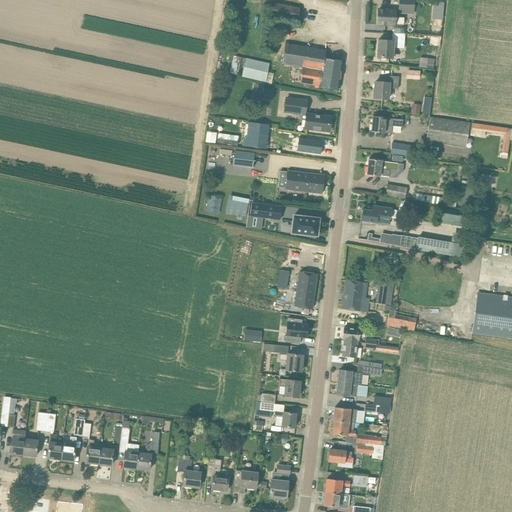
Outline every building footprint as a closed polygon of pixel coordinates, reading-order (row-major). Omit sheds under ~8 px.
[(414,9),(413,0),(398,0),(398,9),(414,9)] [(275,3),(272,16),(297,21),(300,8),(275,3)] [(395,18),(396,10),(378,10),(377,24),(404,26),(404,19),(395,18)] [(404,49),(405,34),(393,33),(392,41),(378,40),(377,57),(394,58),(395,48),(404,49)] [(326,50),(285,43),(282,64),(303,67),(300,83),(320,86),(320,87),(338,90),(342,61),(325,59),(326,50)] [(234,56),(229,74),(271,84),(273,74),(267,73),(269,64),(271,65),(272,60),(261,58),(261,61),(234,56)] [(406,70),(406,79),(419,80),(420,71),(406,70)] [(387,84),(375,82),(374,98),(388,100),(389,89),(397,89),(398,77),(388,76),(387,84)] [(263,100),(270,100),(271,90),(264,89),(263,100)] [(306,129),(329,131),(331,117),(321,116),(305,114),(306,101),(285,98),(283,113),(289,114),(301,115),(301,120),(305,120),(304,128),(306,129)] [(420,105),(412,104),(411,114),(419,115),(420,105)] [(385,117),(372,117),(371,132),(384,133),(392,134),(392,126),(402,127),(403,119),(385,118),(385,117)] [(469,123),(430,117),(427,142),(466,148),(469,123)] [(243,146),(265,148),(268,125),(246,122),(243,146)] [(471,130),(504,135),(501,153),(508,153),(509,141),(511,129),(472,123),(471,130)] [(217,138),(217,144),(237,146),(238,140),(217,138)] [(299,138),(297,152),(321,155),(323,141),(299,138)] [(406,145),(392,143),(390,154),(410,156),(411,148),(406,147),(406,145)] [(233,165),(254,167),(256,153),(235,150),(233,165)] [(382,161),(369,159),(367,174),(390,176),(391,169),(396,170),(397,163),(382,161)] [(322,194),(324,175),(288,172),(286,190),(322,194)] [(405,198),(407,188),(388,184),(386,195),(405,198)] [(462,186),(459,205),(472,207),(476,189),(462,186)] [(249,199),(229,195),(225,213),(245,217),(249,199)] [(446,200),(425,195),(424,202),(445,206),(455,208),(457,197),(447,195),(446,200)] [(205,211),(219,214),(222,199),(208,196),(205,211)] [(419,206),(411,202),(405,215),(413,219),(419,206)] [(252,206),(251,219),(280,222),(282,209),(252,206)] [(372,211),(363,210),(361,221),(387,225),(389,208),(372,206),(372,211)] [(470,211),(444,207),(442,222),(467,226),(470,211)] [(320,219),(296,218),(294,234),(319,236),(320,219)] [(424,238),(386,234),(383,244),(415,249),(415,250),(422,252),(422,251),(461,258),(463,245),(448,242),(448,243),(424,239),(424,238)] [(276,287),(284,289),(288,272),(280,271),(276,287)] [(312,309),(317,274),(299,272),(294,307),(312,309)] [(363,282),(346,280),(342,309),(367,312),(369,301),(361,300),(363,282)] [(384,313),(389,313),(391,307),(394,284),(378,282),(375,304),(385,305),(384,313)] [(511,337),(511,296),(478,292),(472,332),(511,337)] [(391,307),(389,313),(386,326),(414,332),(417,315),(412,314),(410,314),(410,311),(395,308),(395,311),(390,310),(391,307)] [(306,320),(306,318),(290,316),(289,326),(289,327),(305,329),(305,325),(311,326),(311,321),(306,320)] [(344,339),(344,342),(357,344),(357,339),(359,339),(360,329),(344,327),(343,339),(344,339)] [(251,331),(250,340),(261,341),(262,332),(251,331)] [(355,358),(357,344),(344,342),(342,357),(355,358)] [(275,345),(264,344),(263,351),(274,352),(275,345)] [(301,372),(303,355),(288,354),(288,355),(280,354),(280,359),(287,360),(286,369),(301,372)] [(355,384),(358,385),(361,385),(363,374),(370,375),(372,367),(357,365),(357,372),(343,371),(343,370),(340,370),(339,370),(337,383),(355,384)] [(298,397),(300,381),(280,379),(279,386),(286,387),(285,396),(298,397)] [(356,397),(358,385),(355,384),(337,383),(337,386),(336,395),(349,397),(349,396),(356,397)] [(274,403),(276,395),(262,393),(261,395),(257,394),(256,401),(274,403)] [(390,407),(391,398),(374,396),(373,405),(390,407)] [(0,426),(8,426),(10,403),(10,398),(3,397),(0,426)] [(273,412),(274,404),(256,401),(255,415),(261,416),(262,410),(273,412)] [(375,413),(376,406),(364,405),(363,412),(375,413)] [(335,407),(333,421),(348,423),(348,422),(355,423),(357,410),(335,407)] [(36,430),(45,431),(47,413),(38,412),(36,430)] [(104,418),(122,421),(123,414),(105,412),(104,418)] [(295,428),(296,413),(283,412),(283,413),(275,412),(275,418),(282,419),(281,427),(295,428)] [(50,414),(47,413),(45,431),(53,432),(55,414),(50,414)] [(82,436),(84,423),(84,420),(76,419),(74,435),(82,436)] [(262,429),(263,421),(255,420),(254,428),(262,429)] [(123,421),(123,422),(122,428),(120,441),(127,442),(128,442),(130,428),(128,428),(129,421),(123,421)] [(347,430),(348,423),(333,421),(332,434),(355,437),(355,431),(347,430)] [(22,455),(25,431),(12,429),(10,453),(22,455)] [(199,430),(198,437),(207,438),(207,431),(199,430)] [(25,431),(22,455),(36,457),(37,441),(25,439),(26,431),(25,431)] [(356,443),(378,446),(384,446),(385,446),(388,433),(381,432),(380,437),(357,435),(356,443)] [(47,458),(60,460),(62,444),(55,443),(56,434),(50,434),(47,458)] [(69,445),(62,444),(60,460),(73,461),(76,438),(70,437),(69,445)] [(98,464),(100,448),(94,448),(95,440),(88,440),(87,447),(85,463),(98,464)] [(123,467),(136,469),(139,445),(126,443),(125,452),(123,467)] [(139,445),(136,469),(149,470),(151,455),(152,445),(151,445),(152,443),(146,446),(146,454),(138,453),(139,445)] [(372,454),(373,446),(357,444),(356,452),(372,454)] [(100,448),(98,464),(111,466),(113,450),(100,448)] [(332,450),(330,449),(328,461),(338,462),(338,466),(344,466),(350,466),(352,452),(345,451),(335,450),(336,449),(332,449),(332,450)] [(221,460),(209,459),(207,476),(213,477),(212,489),(227,491),(229,478),(220,477),(222,466),(220,466),(221,460)] [(192,461),(178,460),(177,472),(184,473),(183,486),(199,488),(200,472),(190,471),(192,461)] [(290,466),(277,465),(275,478),(272,478),(269,496),(286,498),(288,481),(289,474),(290,466)] [(256,489),(257,473),(236,470),(232,492),(245,493),(245,488),(256,489)] [(371,477),(353,475),(352,482),(370,484),(371,477)] [(327,479),(325,492),(340,494),(341,487),(350,487),(350,481),(327,479)] [(350,495),(340,494),(325,492),(324,505),(348,509),(350,495)]
